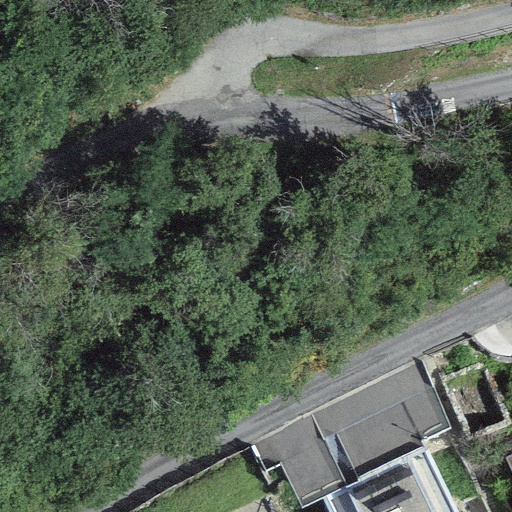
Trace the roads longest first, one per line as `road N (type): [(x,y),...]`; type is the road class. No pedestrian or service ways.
road 1 (residential): [(95,511),(191,453),(511,295)]
road 2 (unclassified): [(511,15),(370,39),(259,39),(216,78),(199,121)]
road 3 (residential): [(511,89),(199,121)]
road 4 (unclassified): [(0,193),(130,134),(199,121)]
